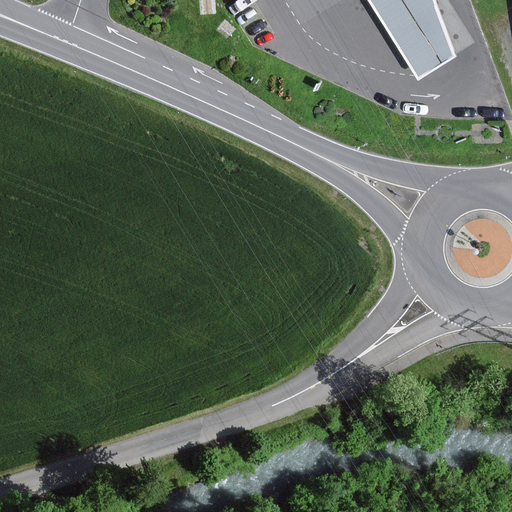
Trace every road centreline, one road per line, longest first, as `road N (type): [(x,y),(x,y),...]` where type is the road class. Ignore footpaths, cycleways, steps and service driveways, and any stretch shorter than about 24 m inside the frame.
road 1 (unclassified): [(0,492),(271,406),(329,376)]
road 2 (primary): [(319,156),(0,14)]
road 3 (unclassified): [(329,376),(479,306)]
road 4 (primary): [(470,188),(319,156)]
road 5 (unclassified): [(424,264),(329,376)]
road 6 (primary): [(319,156),(422,252)]
